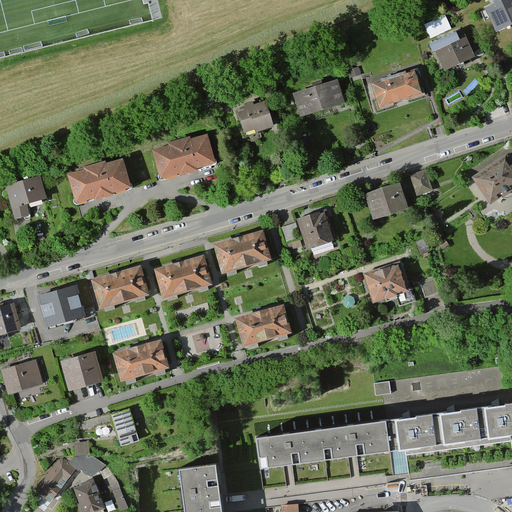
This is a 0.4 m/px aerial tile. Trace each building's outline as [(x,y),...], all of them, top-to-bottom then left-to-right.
[(511,0),(501,0),(485,8),(495,31),(511,22),(511,0)] [(465,34),(435,45),(443,67),(473,56),(465,34)] [(416,67),(369,81),(377,106),(423,91),(416,67)] [(339,78),(294,91),(301,115),(345,102),(339,78)] [(265,97),(234,107),(243,135),(275,125),(265,97)] [(208,130),(150,146),(158,177),(217,160),(208,130)] [(511,151),(472,178),(489,204),(511,189),(511,151)] [(123,156),(64,173),(72,204),(132,187),(123,156)] [(409,175),(417,196),(434,190),(426,169),(409,175)] [(40,175),(5,183),(10,205),(45,197),(40,175)] [(400,181),(365,193),(373,215),(408,204),(400,181)] [(328,209),(299,217),(307,246),(336,237),(328,209)] [(285,241),(295,239),(293,225),(283,226),(285,241)] [(263,229),(211,242),(218,270),(270,257),(263,229)] [(202,251),(153,266),(161,294),(211,280),(202,251)] [(403,260),(365,274),(374,301),(412,287),(403,260)] [(138,265),(89,278),(97,308),(146,295),(138,265)] [(77,285),(36,297),(44,324),(85,312),(77,285)] [(13,301),(0,304),(0,335),(21,330),(13,301)] [(285,302),(235,315),(243,343),(292,330),(285,302)] [(162,336),(112,349),(119,378),(169,365),(162,336)] [(94,351),(60,361),(68,389),(102,380),(94,351)] [(37,359),(4,369),(11,392),(44,383),(37,359)] [(511,392),(480,396),(485,442),(511,438),(511,392)] [(480,396),(432,402),(437,447),(485,442),(480,396)] [(432,402),(386,407),(389,436),(391,452),(399,451),(408,450),(437,447),(432,402)] [(129,407),(81,421),(84,430),(113,422),(119,445),(138,439),(129,407)] [(386,407),(305,416),(309,445),(389,436),(386,407)] [(305,416),(248,422),(251,452),(309,445),(305,416)] [(90,451),(88,440),(75,441),(76,453),(90,451)] [(68,460),(63,457),(58,458),(35,487),(50,499),(75,466),(82,471),(84,469),(89,475),(106,463),(92,454),(90,453),(86,453),(75,455),(72,457),(68,460)] [(212,460),(172,466),(178,507),(218,502),(212,460)] [(91,511),(105,508),(94,476),(75,482),(85,511),(91,511)] [(219,511),(218,502),(178,507),(178,511),(219,511)] [(297,511),(298,503),(281,503),(281,511),(297,511)]
